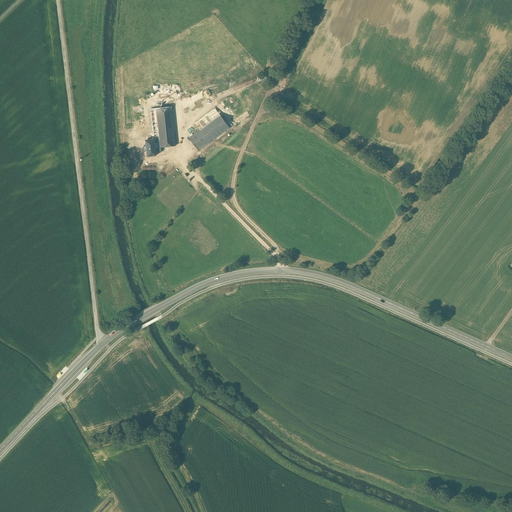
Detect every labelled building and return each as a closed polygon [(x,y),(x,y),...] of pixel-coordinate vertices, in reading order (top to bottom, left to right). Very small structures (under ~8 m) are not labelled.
[(213,93),(210,94),(215,105),(218,104),(213,93)] [(203,98),(194,102),(196,107),(205,103),(203,98)] [(177,107),(180,134),(185,134),(182,106),(177,107)] [(157,124),(159,139),(160,148),(175,146),(174,135),(180,134),(177,107),(150,110),(152,124),(157,124)] [(196,124),(200,130),(220,116),(216,110),(196,124)] [(200,130),(189,138),(198,151),(229,128),(220,116),(200,130)] [(154,139),(145,140),(146,145),(146,151),(147,156),(156,155),(156,152),(154,139)]
